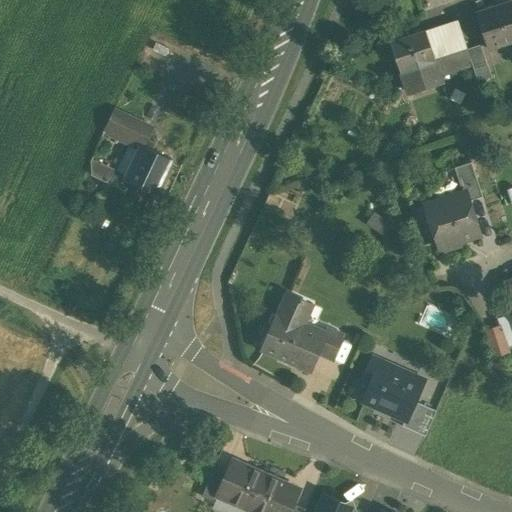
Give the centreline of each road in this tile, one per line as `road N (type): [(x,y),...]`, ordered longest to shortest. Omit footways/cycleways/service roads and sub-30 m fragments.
road 1 (primary): [(139,358),(301,0)]
road 2 (residential): [(230,402),(482,511)]
road 3 (track): [(66,323),(0,462)]
road 4 (track): [(0,294),(139,358)]
road 5 (primary): [(100,444),(230,402)]
